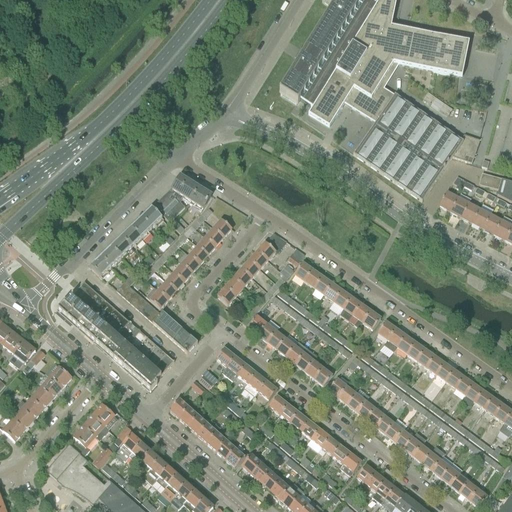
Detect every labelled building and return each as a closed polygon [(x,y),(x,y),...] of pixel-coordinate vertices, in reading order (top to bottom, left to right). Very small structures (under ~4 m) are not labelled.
[(280,96),(280,97),(295,106),(298,102),(311,110),(310,110),(311,111),(312,111),(311,112),(312,112),(310,115),(309,115),(307,118),(308,118),(309,119),(328,131),(334,122),(333,122),(336,116),(337,117),(342,109),(341,109),(343,105),(375,125),(353,156),(353,157),(352,157),(365,166),(367,167),(368,167),(376,173),(378,175),(390,183),(393,185),(403,192),(406,194),(415,200),(418,202),(421,204),(450,162),(452,160),(471,166),(479,143),(463,137),(460,142),(426,119),(394,97),(393,98),(382,91),(383,90),(398,66),(433,73),(433,74),(444,76),(457,79),(461,80),(468,45),(424,36),(423,36),(413,34),(413,35),(390,30),(393,15),(395,7),(394,6),(395,0),(380,0),(376,8),(374,7),(363,0),(362,0),(339,0),(336,6),(335,5),(334,4),(334,2),(330,0),(323,0),(321,4),(325,7),(327,8),(329,10),(332,8),(332,9),(334,10),(308,52),(305,56),(304,55),(303,54),(301,52),(296,60),(299,61),(300,61),(301,62),(300,65),(280,96)] [(478,187),(498,193),(501,181),(481,176),(478,187)] [(153,208),(160,217),(175,203),(186,184),(179,180),(170,194),(168,193),(153,208)] [(463,189),(466,185),(456,180),(452,186),(457,188),(455,191),(460,194),(463,189)] [(496,197),(511,205),(511,184),(501,181),(498,193),(496,197)] [(175,203),(160,217),(176,232),(180,228),(174,221),(185,211),(181,206),(183,202),(189,206),(198,192),(186,184),(175,203)] [(474,195),(481,198),(483,194),(477,190),(476,190),(474,195)] [(210,199),(198,192),(189,206),(201,214),(210,199)] [(438,209),(449,215),(457,201),(445,195),(438,209)] [(457,201),(449,215),(460,220),(467,207),(470,202),(459,196),(457,201)] [(485,200),(492,204),(494,200),(487,196),(485,200)] [(495,206),(503,210),(505,205),(498,201),(495,206)] [(460,220),(471,226),(478,213),(467,207),(460,220)] [(150,211),(140,221),(150,232),(154,228),(156,230),(162,223),(150,211)] [(208,211),(201,217),(205,221),(211,215),(208,211)] [(471,226),(482,232),(489,218),(478,213),(471,226)] [(482,232),(493,237),(500,224),(489,218),(482,232)] [(140,221),(130,231),(142,243),(148,237),(147,235),(150,232),(140,221)] [(197,222),(191,228),(195,232),(201,226),(197,222)] [(220,223),(213,231),(223,241),(231,232),(220,223)] [(493,237),(504,243),(511,230),(500,224),(493,237)] [(180,228),(176,232),(179,236),(184,232),(180,228)] [(191,228),(185,235),(189,238),(195,232),(191,228)] [(130,231),(120,240),(130,251),(134,248),(135,249),(142,243),(130,231)] [(213,231),(205,241),(215,250),(223,241),(213,231)] [(264,246),(256,255),(266,264),(267,264),(275,255),(276,256),(286,245),(273,236),(264,246)] [(181,239),(174,245),(178,249),(184,243),(181,239)] [(120,240),(109,250),(121,262),(128,256),(129,258),(133,254),(130,251),(120,240)] [(169,240),(163,246),(167,249),(172,243),(169,240)] [(205,241),(197,249),(207,259),(215,250),(205,241)] [(174,245),(168,252),(172,255),(178,249),(174,245)] [(167,249),(163,246),(159,251),(162,254),(167,249)] [(197,249),(189,258),(199,268),(207,259),(197,249)] [(109,250),(99,260),(110,271),(113,268),(115,269),(121,262),(109,250)] [(290,258),(287,263),(296,270),(299,265),(303,258),(295,252),(291,259),(290,258)] [(256,255),(248,264),(258,273),(266,264),(256,255)] [(164,257),(158,263),(162,267),(168,260),(164,257)] [(189,258),(181,267),(191,276),(199,268),(189,258)] [(110,271),(99,260),(89,269),(101,282),(107,276),(106,275),(110,271)] [(150,260),(144,266),(147,269),(153,263),(150,260)] [(158,263),(151,269),(155,273),(162,267),(158,263)] [(248,264),(240,273),(250,283),(258,273),(248,264)] [(147,269),(144,266),(139,271),(143,274),(147,269)] [(293,277),(303,285),(311,273),(301,266),(293,277)] [(181,267),(173,276),(183,285),(191,276),(181,267)] [(286,268),(284,271),(290,276),(292,273),(286,268)] [(148,273),(141,280),(145,284),(152,277),(148,273)] [(240,273),(232,282),(242,291),(250,283),(240,273)] [(303,285),(313,291),(321,280),(311,273),(303,285)] [(173,276),(165,285),(175,294),(183,285),(173,276)] [(129,278),(123,285),(128,288),(128,289),(134,283),(129,278)] [(281,279),(274,287),(278,290),(285,283),(281,279)] [(313,291),(323,298),(331,287),(321,280),(313,291)] [(139,282),(133,289),(137,292),(143,286),(139,282)] [(232,282),(224,291),(235,300),(242,291),(232,282)] [(92,342),(94,344),(119,316),(84,285),(65,306),(64,305),(63,306),(59,312),(58,311),(57,312),(58,313),(59,312),(63,316),(62,317),(63,318),(64,317),(67,319),(66,320),(67,321),(67,320),(73,325),(72,325),(73,326),(74,326),(79,330),(79,331),(79,332),(80,331),(85,336),(85,337),(86,337),(91,341),(91,342),(92,343),(92,342)] [(120,297),(128,288),(123,285),(116,293),(120,297)] [(165,285),(157,294),(167,303),(175,294),(165,285)] [(274,287),(268,293),(272,296),(278,290),(274,287)] [(323,298),(333,305),(341,294),(331,287),(323,298)] [(125,301),(132,293),(128,289),(128,288),(120,297),(125,301)] [(153,291),(145,300),(159,312),(167,303),(157,294),(153,291)] [(235,300),(224,291),(216,300),(227,309),(235,300)] [(129,305),(137,297),(132,293),(125,301),(129,305)] [(281,294),(277,299),(285,304),(288,300),(281,294)] [(333,305),(329,311),(338,317),(350,301),(341,294),(333,305)] [(134,309),(142,301),(137,297),(129,305),(134,309)] [(265,297),(257,304),(262,308),(269,300),(265,297)] [(138,314),(146,305),(142,301),(134,309),(138,314)] [(350,301),(338,317),(348,324),(351,319),(359,307),(350,301)] [(277,302),(274,306),(280,311),(284,307),(277,302)] [(293,303),(290,308),(297,313),(300,309),(293,303)] [(262,308),(257,304),(251,312),(255,316),(262,308)] [(143,318),(151,309),(146,305),(138,314),(143,318)] [(358,331),(361,326),(370,314),(359,307),(351,319),(357,322),(353,328),(358,331)] [(286,308),(282,313),(284,314),(289,318),(293,313),(287,309),(286,308)] [(147,322),(155,313),(151,309),(143,318),(147,322)] [(300,309),(297,313),(304,319),(307,314),(300,309)] [(147,322),(152,326),(160,317),(155,313),(147,322)] [(293,313),(289,318),(297,324),(300,319),(293,313)] [(187,357),(197,345),(162,314),(160,317),(152,326),(187,357)] [(370,314),(361,326),(372,333),(380,322),(370,314)] [(110,358),(113,360),(138,332),(119,316),(94,344),(97,347),(98,348),(98,347),(104,352),(103,352),(103,353),(104,353),(110,358),(109,358),(110,359),(110,358)] [(241,325),(245,329),(253,319),(249,316),(241,325)] [(312,318),(309,322),(317,328),(320,324),(312,318)] [(320,324),(317,328),(323,333),(326,328),(324,327),(327,322),(323,319),(320,324)] [(247,331),(256,338),(265,327),(256,320),(247,331)] [(305,322),(301,327),(307,331),(309,333),(312,328),(310,326),(305,322)] [(379,333),(376,337),(385,343),(387,344),(395,332),(394,332),(385,325),(379,333)] [(0,350),(2,348),(12,335),(1,327),(0,327),(0,350)] [(256,338),(266,345),(274,334),(265,327),(256,338)] [(312,328),(309,333),(315,337),(319,333),(312,328)] [(330,331),(327,336),(335,342),(338,337),(330,331)] [(117,364),(122,368),(147,340),(138,332),(113,360),(116,363),(115,364),(116,364),(117,364)] [(387,344),(383,348),(393,355),(396,350),(404,339),(403,338),(395,332),(387,344)] [(266,345),(275,352),(284,342),(274,334),(266,345)] [(2,348),(13,357),(23,344),(12,335),(2,348)] [(324,337),(320,341),(322,343),(327,346),(330,342),(326,338),(324,337)] [(338,337),(335,342),(342,347),(345,342),(338,337)] [(404,339),(396,350),(399,352),(405,357),(408,352),(413,346),(404,339)] [(129,375),(131,377),(156,349),(147,340),(122,368),(122,369),(122,370),(123,369),(128,374),(128,375),(129,375)] [(275,352),(285,360),(293,349),(284,342),(275,352)] [(330,342),(327,346),(335,352),(339,348),(330,342)] [(13,357),(7,363),(13,367),(14,365),(19,372),(24,366),(25,366),(25,365),(28,361),(34,354),(35,354),(34,352),(23,344),(13,357)] [(348,345),(345,349),(353,355),(356,351),(348,345)] [(405,357),(415,364),(423,352),(413,346),(405,357)] [(156,349),(131,377),(134,379),(134,380),(135,381),(135,380),(140,385),(141,386),(144,388),(144,389),(145,390),(145,389),(149,393),(150,394),(151,393),(150,393),(155,387),(156,388),(156,387),(155,386),(174,364),(156,349)] [(285,360),(294,367),(303,357),(293,349),(285,360)] [(340,349),(337,354),(341,357),(347,361),(350,357),(344,352),(340,349)] [(216,362),(226,370),(234,360),(224,351),(216,362)] [(294,367),(304,375),(312,364),(316,359),(307,352),(303,357),(294,367)] [(415,364),(425,371),(433,359),(423,352),(415,364)] [(34,367),(35,368),(44,358),(39,353),(30,363),(34,367)] [(364,356),(360,361),(368,366),(371,362),(364,356)] [(425,371),(435,378),(443,366),(433,359),(425,371)] [(234,360),(226,370),(221,376),(232,385),(237,378),(245,368),(234,360)] [(355,360),(348,369),(353,373),(356,368),(361,372),(365,367),(355,360)] [(373,363),(370,367),(379,374),(382,370),(373,363)] [(304,375),(313,382),(322,372),(312,364),(304,375)] [(54,367),(45,377),(61,391),(71,380),(71,379),(70,380),(59,370),(60,370),(59,369),(58,370),(55,366),(54,367)] [(443,366),(435,378),(444,384),(452,373),(443,366)] [(27,367),(22,373),(26,377),(31,371),(27,367)] [(237,378),(247,386),(255,376),(245,368),(237,378)] [(367,369),(364,374),(370,379),(374,374),(367,369)] [(382,370),(379,374),(385,379),(389,375),(382,370)] [(322,372),(313,382),(323,390),(331,379),(322,372)] [(444,384),(454,391),(462,380),(452,373),(444,384)] [(374,374),(370,379),(377,384),(381,380),(374,374)] [(247,386),(243,391),(254,399),(257,395),(265,384),(255,376),(247,386)] [(45,377),(36,388),(39,391),(52,402),(61,391),(45,377)] [(202,378),(198,383),(208,392),(213,387),(202,378)] [(393,378),(390,382),(397,388),(401,384),(393,378)] [(16,380),(11,385),(15,388),(20,383),(16,380)] [(454,391),(464,398),(472,387),(462,380),(454,391)] [(385,382),(381,387),(389,393),(393,388),(385,382)] [(327,393),(336,400),(345,389),(336,383),(327,393)] [(194,384),(190,388),(200,397),(204,393),(194,384)] [(265,384),(257,395),(268,403),(276,393),(265,384)] [(401,384),(397,388),(405,394),(408,390),(401,384)] [(11,385),(7,390),(11,393),(15,388),(11,385)] [(464,398),(474,405),(482,394),(472,387),(464,398)] [(393,388),(389,393),(396,398),(400,394),(393,388)] [(336,400),(346,408),(354,397),(345,389),(336,400)] [(39,391),(30,401),(42,412),(52,402),(39,391)] [(214,397),(219,401),(222,397),(217,393),(214,397)] [(412,393),(409,397),(417,403),(420,398),(412,393)] [(474,405),(483,412),(491,401),(482,394),(474,405)] [(206,395),(202,399),(207,404),(212,399),(206,395)] [(222,397),(219,401),(224,405),(228,401),(222,397)] [(354,397),(346,408),(356,416),(364,405),(368,400),(364,397),(360,402),(354,397)] [(404,397),(401,401),(408,407),(411,402),(404,397)] [(420,398),(417,403),(424,408),(427,404),(420,398)] [(212,399),(207,404),(213,409),(217,404),(212,399)] [(268,409),(279,418),(287,407),(276,399),(268,409)] [(17,408),(21,412),(33,423),(42,412),(30,401),(25,407),(21,403),(17,408)] [(483,412),(493,419),(501,408),(491,401),(483,412)] [(411,402),(408,407),(415,412),(418,408),(411,402)] [(169,414),(178,422),(187,411),(178,403),(168,414),(169,414)] [(356,416),(365,423),(373,412),(364,405),(356,416)] [(279,418),(289,426),(298,416),(287,407),(279,418)] [(432,407),(428,411),(436,417),(439,413),(432,407)] [(102,408),(91,419),(103,430),(114,418),(113,418),(112,419),(101,409),(102,408)] [(493,419),(503,426),(511,415),(501,408),(493,419)] [(237,410),(233,414),(238,419),(242,414),(244,413),(240,409),(238,411),(237,410)] [(178,422),(187,430),(197,419),(187,411),(178,422)] [(423,411),(419,415),(426,421),(430,416),(423,411)] [(21,412),(11,422),(24,433),(33,423),(21,412)] [(226,412),(222,417),(228,422),(232,417),(226,412)] [(365,423),(374,430),(383,419),(373,412),(365,423)] [(439,413),(436,417),(446,424),(449,420),(439,413)] [(242,414),(238,419),(244,424),(248,419),(242,414)] [(503,426),(498,433),(507,440),(511,432),(511,415),(503,426)] [(289,426),(300,434),(308,424),(298,416),(289,426)] [(430,416),(426,421),(433,426),(437,421),(430,416)] [(232,417),(228,422),(233,427),(237,422),(232,417)] [(91,419),(82,429),(94,440),(99,434),(104,439),(108,434),(103,430),(91,419)] [(188,430),(196,438),(206,427),(197,419),(187,430),(188,430)] [(374,430),(384,438),(392,427),(383,419),(374,430)] [(449,420),(446,424),(455,431),(458,427),(449,420)] [(392,427),(384,438),(393,445),(402,434),(406,428),(397,421),(393,427),(392,427)] [(24,433),(11,422),(1,434),(2,434),(13,444),(13,445),(24,433)] [(206,427),(196,438),(197,438),(196,438),(197,439),(206,446),(214,437),(215,435),(219,431),(210,423),(206,427)] [(300,434),(310,442),(318,432),(308,424),(300,434)] [(441,425),(438,429),(445,435),(449,430),(441,425)] [(262,427),(259,432),(264,436),(268,432),(262,427)] [(458,427),(455,431),(463,438),(467,433),(458,427)] [(94,440),(82,429),(72,441),(73,441),(76,443),(72,448),(71,448),(83,459),(88,454),(85,451),(94,440)] [(242,433),(241,433),(246,438),(251,433),(245,429),(242,433)] [(130,434),(125,430),(117,439),(118,440),(122,444),(130,434)] [(449,430),(445,435),(452,440),(455,435),(449,430)] [(268,432),(264,436),(269,441),(273,436),(268,432)] [(310,442),(321,451),(329,440),(318,432),(310,442)] [(251,433),(246,438),(252,443),(253,442),(256,439),(256,438),(251,433)] [(393,445),(403,452),(411,441),(402,434),(393,445)] [(206,447),(215,454),(224,444),(215,435),(206,446),(206,447)] [(403,452),(412,460),(420,449),(424,444),(415,436),(411,441),(403,452)] [(471,437),(468,441),(475,446),(478,442),(471,437)] [(115,456),(124,464),(128,459),(140,447),(130,438),(130,439),(120,451),(119,450),(119,451),(116,456),(115,456)] [(460,439),(456,443),(464,449),(468,445),(460,439)] [(118,440),(114,445),(117,449),(122,444),(118,440)] [(321,451),(331,459),(339,448),(329,440),(321,451)] [(478,442),(475,446),(483,452),(486,448),(478,442)] [(216,455),(224,463),(234,452),(224,444),(215,454),(215,455),(216,455)] [(266,449),(271,454),(275,449),(270,445),(266,449)] [(283,445),(279,449),(284,453),(288,449),(283,445)] [(468,445),(464,449),(471,454),(474,449),(468,445)] [(112,447),(107,452),(108,452),(111,455),(116,450),(112,447)] [(128,459),(137,467),(149,455),(140,447),(128,459)] [(83,470),(87,465),(70,450),(68,448),(45,475),(62,490),(61,490),(68,493),(75,496),(81,500),(87,504),(92,509),(93,508),(92,508),(98,502),(99,503),(105,509),(107,511),(140,511),(111,486),(111,485),(111,486),(108,483),(103,488),(83,470)] [(331,459),(341,467),(350,457),(339,448),(331,459)] [(271,454),(281,462),(285,457),(275,449),(271,454)] [(288,449),(284,453),(290,458),(293,454),(288,449)] [(412,460),(421,467),(430,456),(420,449),(412,460)] [(491,451),(487,455),(495,461),(498,457),(501,453),(496,449),(493,453),(491,451)] [(234,452),(224,463),(225,463),(234,471),(233,471),(234,472),(241,464),(247,457),(243,453),(242,454),(236,450),(234,452)] [(107,452),(106,451),(91,466),(97,471),(111,455),(107,451),(107,452)] [(479,453),(475,457),(484,464),(487,459),(479,453)] [(137,467),(147,475),(158,463),(149,455),(137,467)] [(241,470),(250,478),(260,467),(262,464),(253,456),(241,470)] [(421,467),(431,475),(440,464),(430,456),(421,467)] [(350,457),(341,467),(338,471),(349,479),(360,465),(350,457)] [(498,457),(495,461),(504,468),(507,464),(498,457)] [(487,459),(484,464),(489,468),(493,463),(487,459)] [(301,465),(306,469),(310,464),(305,460),(301,465)] [(289,461),(285,466),(290,470),(294,465),(289,461)] [(147,475),(142,480),(151,488),(155,483),(166,470),(158,463),(147,475)] [(310,464),(306,469),(312,473),(315,469),(310,464)] [(431,475),(440,482),(449,471),(440,464),(431,475)] [(294,465),(290,470),(300,478),(304,474),(294,465)] [(511,486),(511,496),(501,511),(511,511),(511,465),(503,479),(498,487),(503,490),(508,483),(511,486)] [(259,485),(260,486),(269,475),(260,467),(250,478),(255,482),(253,483),(257,487),(259,485)] [(497,467),(494,471),(500,476),(504,472),(497,467)] [(356,480),(366,488),(375,476),(365,469),(356,480)] [(166,470),(155,483),(160,487),(156,492),(160,496),(176,479),(166,470)] [(109,471),(105,475),(110,479),(114,475),(109,471)] [(440,482),(450,489),(458,478),(449,471),(440,482)] [(450,489),(459,496),(471,481),(462,473),(458,478),(450,489)] [(114,475),(110,479),(111,480),(113,481),(115,484),(116,484),(120,480),(115,476),(114,475)] [(264,491),(269,495),(279,484),(269,475),(260,486),(260,487),(259,488),(263,492),(264,491)] [(366,488),(375,495),(384,484),(375,476),(366,488)] [(308,477),(305,482),(310,486),(314,481),(308,477)] [(325,477),(320,483),(326,488),(327,487),(330,482),(325,477)] [(160,496),(169,504),(184,486),(176,479),(160,496)] [(314,481),(310,486),(316,491),(320,486),(314,481)] [(459,496),(468,504),(477,493),(481,488),(471,481),(459,496)] [(330,482),(327,487),(332,491),(335,486),(330,482)] [(277,502),(278,503),(288,492),(279,484),(269,495),(273,498),(272,500),(276,504),(277,502)] [(375,495),(371,500),(381,508),(385,503),(394,491),(384,484),(375,495)] [(184,486),(169,504),(178,511),(182,507),(193,494),(184,486)] [(123,491),(128,496),(132,492),(127,487),(123,491)] [(385,503),(394,510),(403,498),(394,491),(385,503)] [(132,492),(128,496),(134,501),(138,496),(132,492)] [(283,507),(288,511),(297,500),(288,492),(278,503),(279,503),(278,505),(281,508),(283,507)] [(327,493),(323,498),(329,502),(333,497),(327,493)] [(477,493),(468,504),(478,511),(486,500),(477,493)] [(182,507),(187,511),(193,511),(202,502),(193,494),(182,507)] [(333,497),(329,502),(335,507),(339,502),(333,497)] [(343,502),(350,508),(353,504),(346,498),(343,502)] [(394,510),(392,511),(408,511),(413,506),(403,498),(394,510)] [(288,511),(303,511),(307,508),(297,500),(288,511)] [(202,502),(193,511),(211,511),(212,511),(213,511),(202,502)] [(145,503),(142,507),(147,511),(150,507),(145,503)]
